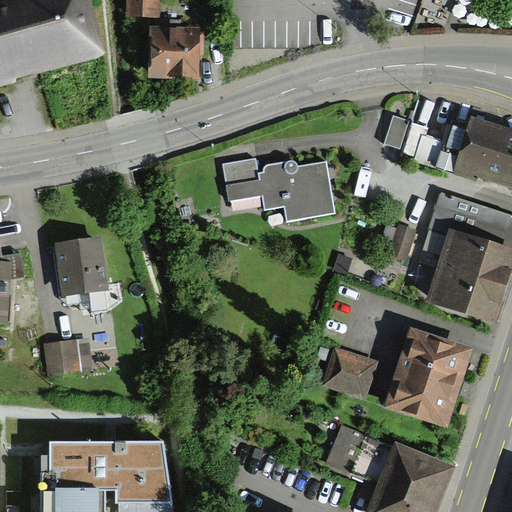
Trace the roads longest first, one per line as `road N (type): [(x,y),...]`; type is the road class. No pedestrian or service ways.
road 1 (tertiary): [(0,168),(120,145),(320,77),(420,62),(511,76)]
road 2 (primary): [(470,511),(511,378)]
